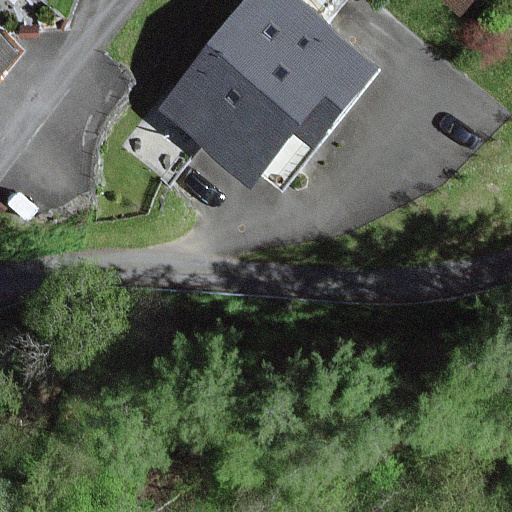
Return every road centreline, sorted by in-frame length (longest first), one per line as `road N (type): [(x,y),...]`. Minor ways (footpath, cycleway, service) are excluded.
road 1 (residential): [(0,285),(159,269),(398,284),(511,263)]
road 2 (residential): [(0,152),(127,0)]
